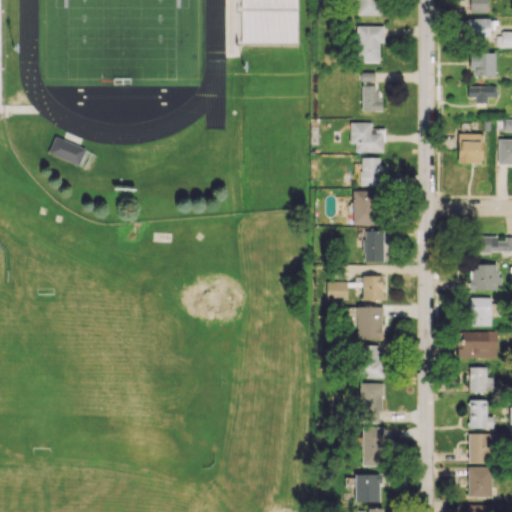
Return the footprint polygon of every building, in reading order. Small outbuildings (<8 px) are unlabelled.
[(243,0),(244,45),(299,45),(299,0),(243,0)] [(379,0),(354,0),(355,15),(380,14),(379,0)] [(468,0),(469,11),(487,12),(486,0),(468,0)] [(491,19),(464,18),(464,38),(488,38),(488,28),(491,28),(491,19)] [(378,62),(378,41),(383,41),(382,25),(356,26),(356,62),(378,62)] [(511,46),(511,32),(496,32),(496,46),(511,46)] [(494,53),(470,52),(470,75),(494,75),(494,53)] [(361,110),(381,110),(381,98),(375,98),(375,71),(361,71),(361,110)] [(466,96),(474,96),(474,102),(486,102),(486,96),(496,96),(496,85),(467,85),(466,96)] [(354,151),(383,151),(383,127),(371,127),(371,122),(349,122),(349,143),(354,143),(354,151)] [(456,162),(481,163),(482,133),(457,132),(456,162)] [(55,134),(46,152),(77,167),(86,148),(55,134)] [(511,139),(497,139),(496,164),(511,164),(511,139)] [(359,184),(379,184),(379,156),(361,156),(361,163),(353,163),(353,173),(359,173),(359,184)] [(352,224),(375,223),(374,189),(351,190),(352,224)] [(382,229),(362,230),(363,261),(383,261),(382,229)] [(511,239),(489,239),(489,236),(476,236),(476,251),(511,251),(511,239)] [(123,251),(97,247),(94,267),(120,270),(123,251)] [(497,263),(469,264),(469,290),(497,289),(497,263)] [(381,275),(361,275),(361,300),(381,299),(381,275)] [(346,281),(326,280),(325,299),(346,299),(346,281)] [(468,324),(490,325),(490,313),(496,313),(497,303),(490,303),(490,297),(469,297),(468,324)] [(382,338),(381,306),(356,306),(356,338),(382,338)] [(458,357),(496,357),(496,330),(457,331),(458,357)] [(382,377),(382,345),(358,345),(358,377),(382,377)] [(485,366),(468,367),(468,391),(493,390),(493,377),(486,377),(485,366)] [(359,382),(359,420),(382,421),(383,383),(359,382)] [(468,427),(492,427),(491,416),(485,416),(485,399),(467,399),(468,427)] [(361,465),(383,465),(382,426),(361,426),(361,465)] [(468,432),(467,461),(490,462),(490,432),(468,432)] [(492,497),(491,466),(466,466),(467,497),(492,497)] [(353,474),(354,501),(379,501),(379,474),(353,474)]
